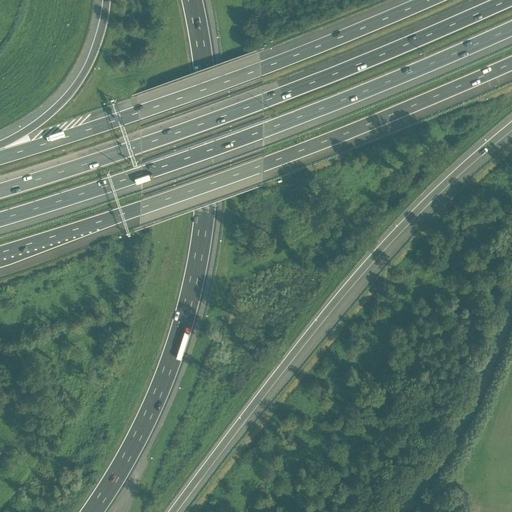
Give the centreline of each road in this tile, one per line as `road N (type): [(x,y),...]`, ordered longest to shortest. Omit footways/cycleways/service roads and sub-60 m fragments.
road 1 (motorway): [(0,221),(262,136),(511,28)]
road 2 (motorway): [(0,253),(262,166),(511,63)]
road 3 (motorway): [(507,0),(262,102),(0,188)]
road 4 (motorway): [(91,511),(165,378),(197,263),(210,139),(193,0)]
road 5 (motorway): [(172,511),(388,241),(511,124)]
road 6 (motorway): [(424,0),(259,69),(0,152)]
road 7 (motorway): [(105,0),(91,58),(76,82),(0,145)]
